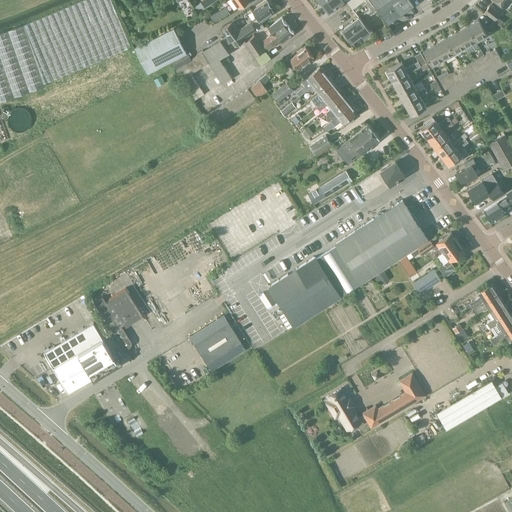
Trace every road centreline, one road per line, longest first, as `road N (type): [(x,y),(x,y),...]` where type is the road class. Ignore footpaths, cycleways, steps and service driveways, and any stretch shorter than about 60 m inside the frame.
road 1 (unclassified): [(50,419),(144,373),(227,450),(295,469),(327,511)]
road 2 (tertiary): [(485,244),(346,66)]
road 3 (residential): [(346,66),(462,0)]
